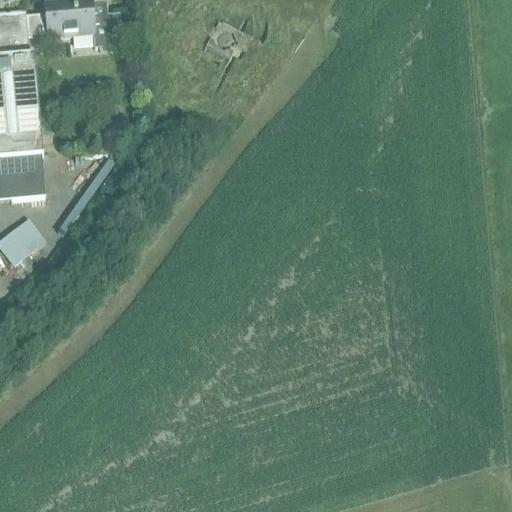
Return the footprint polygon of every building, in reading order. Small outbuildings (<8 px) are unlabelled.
[(92,6),(92,3),(45,7),(47,20),(27,22),(28,41),(48,39),(49,43),(73,40),(73,38),(93,36),(95,53),(111,51),(123,50),(120,23),(94,25),(92,6)] [(0,164),(8,164),(12,205),(45,202),(42,161),(44,161),(35,60),(30,61),(28,41),(27,22),(26,17),(0,19),(0,164)] [(135,132),(120,121),(113,131),(127,142),(135,132)] [(94,178),(117,176),(116,159),(93,162),(94,178)] [(32,215),(0,244),(21,267),(53,238),(32,215)]
